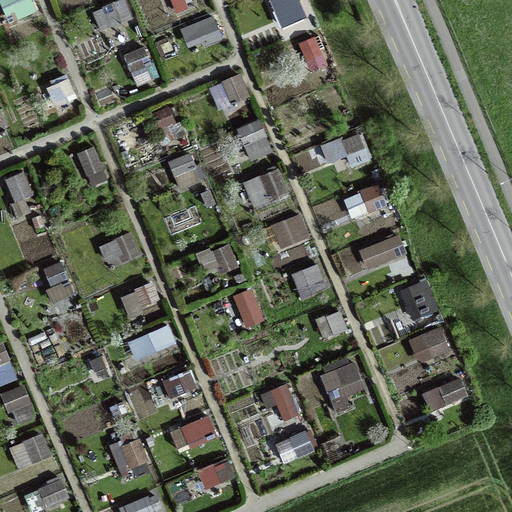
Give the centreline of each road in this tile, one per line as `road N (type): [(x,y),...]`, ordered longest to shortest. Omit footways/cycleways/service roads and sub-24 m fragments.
road 1 (track): [(250,511),(402,445),(219,0)]
road 2 (track): [(43,0),(259,507)]
road 3 (primary): [(511,281),(394,0)]
road 4 (track): [(245,62),(0,165)]
road 5 (track): [(89,511),(0,302)]
